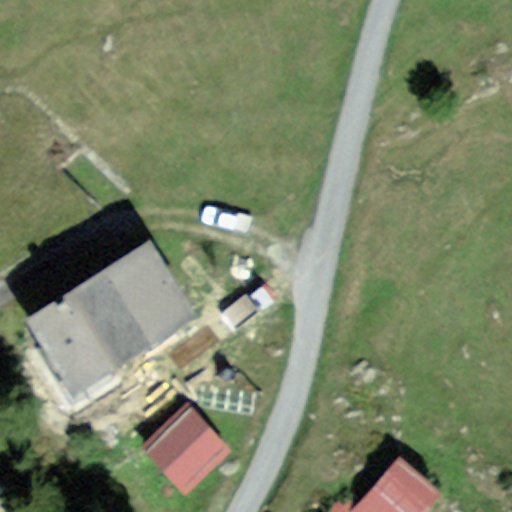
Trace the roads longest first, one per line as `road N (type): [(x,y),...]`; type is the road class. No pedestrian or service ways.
road 1 (residential): [(252,511),(350,107),(397,0)]
road 2 (track): [(0,298),(119,232),(212,242),(310,273)]
